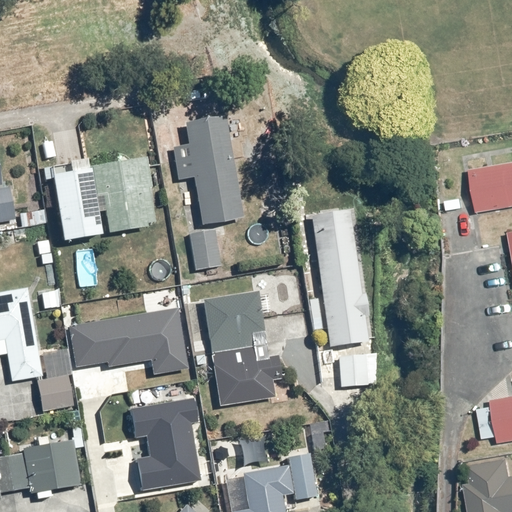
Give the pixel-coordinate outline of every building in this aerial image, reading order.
[(192,179),(199,227),(242,220),(224,117),(184,125),(187,146),(172,149),(177,182),(192,179)] [(146,162),(48,178),(59,243),(99,237),(93,199),(101,198),(107,235),(146,229),(146,226),(155,224),(146,162)] [(511,163),(469,172),(476,213),(511,207),(511,163)] [(0,223),(15,221),(9,188),(0,190),(0,223)] [(471,208),(441,211),(444,241),(473,238),(471,208)] [(309,218),(328,351),(367,346),(348,212),(309,218)] [(218,230),(189,233),(193,272),(221,269),(218,230)] [(88,252),(68,255),(75,294),(94,291),(88,252)] [(59,287),(40,288),(42,312),(61,311),(59,287)] [(25,290),(0,294),(0,342),(2,342),(10,383),(40,377),(25,290)] [(266,359),(256,292),(201,301),(219,408),(273,399),(270,382),(280,380),(277,358),(266,359)] [(176,310),(66,328),(73,370),(106,364),(107,369),(149,362),(152,377),(186,370),(176,310)] [(66,347),(41,353),(46,372),(70,367),(66,347)] [(360,355),(330,355),(329,383),(360,384),(360,355)] [(69,376),(36,381),(40,414),(73,410),(69,376)] [(511,397),(491,402),(498,445),(511,442),(511,397)] [(196,425),(191,400),(127,412),(131,441),(145,438),(147,458),(134,460),(139,493),(199,482),(189,426),(196,425)] [(70,443),(0,454),(0,495),(27,490),(28,497),(78,487),(70,443)] [(315,498),(309,454),(307,447),(282,452),(283,459),(287,459),(293,501),(315,498)] [(462,469),(468,511),(511,511),(511,478),(509,479),(507,461),(462,469)] [(246,511),(238,511),(279,511),(278,498),(290,495),(285,468),(241,475),(246,511)]
